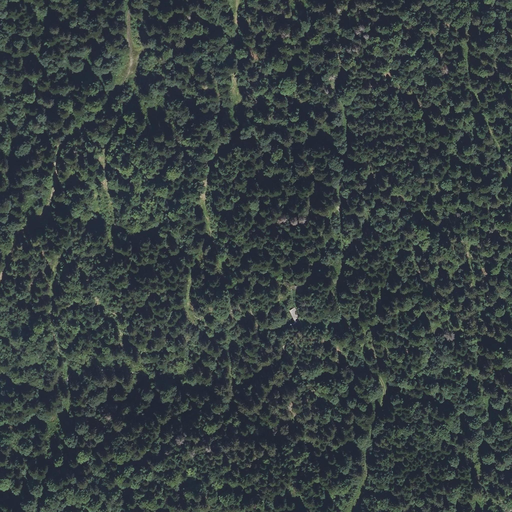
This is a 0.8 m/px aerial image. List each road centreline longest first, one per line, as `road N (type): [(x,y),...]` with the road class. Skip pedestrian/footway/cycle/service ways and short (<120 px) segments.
road 1 (track): [(357,0),(337,60),(345,149),(340,321),(384,393),(353,511)]
road 2 (track): [(0,280),(14,246),(50,206),(65,141),(112,100),(133,68)]
